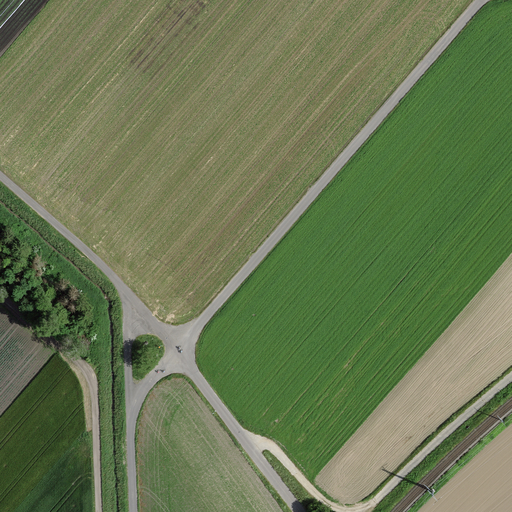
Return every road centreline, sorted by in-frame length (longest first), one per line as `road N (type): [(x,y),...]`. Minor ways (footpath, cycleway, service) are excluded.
road 1 (unclassified): [(130,409),(480,0)]
road 2 (track): [(0,175),(127,289),(248,444)]
road 3 (track): [(248,444),(270,446),(327,503),(361,509),(511,376)]
road 4 (track): [(0,292),(91,379),(99,511)]
road 5 (unclassified): [(127,289),(130,409)]
